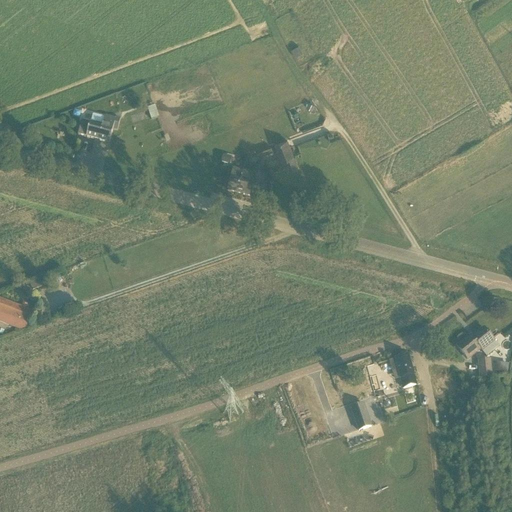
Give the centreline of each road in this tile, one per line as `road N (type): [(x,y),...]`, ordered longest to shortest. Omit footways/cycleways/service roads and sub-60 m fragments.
road 1 (unclassified): [(0,468),(415,336),(497,280)]
road 2 (unclassified): [(497,280),(0,150)]
road 3 (track): [(420,260),(257,0)]
road 4 (track): [(441,511),(430,391),(415,336)]
